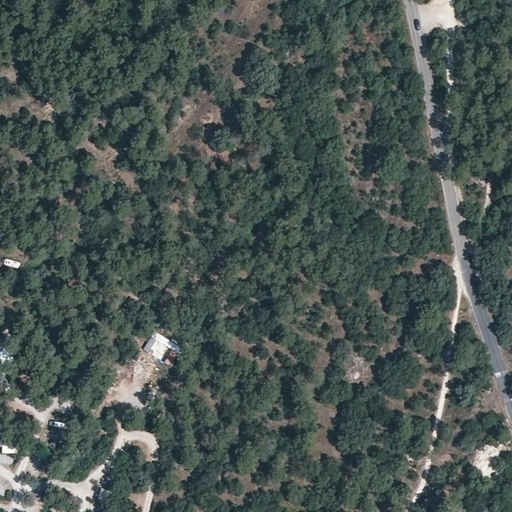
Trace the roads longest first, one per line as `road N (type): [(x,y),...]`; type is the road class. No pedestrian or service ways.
road 1 (tertiary): [(511,407),(460,247),(411,0)]
road 2 (track): [(86,485),(18,487),(38,411),(0,380)]
road 3 (track): [(144,511),(156,447),(143,435),(122,442),(75,511)]
road 4 (track): [(453,0),(448,121),(439,145)]
